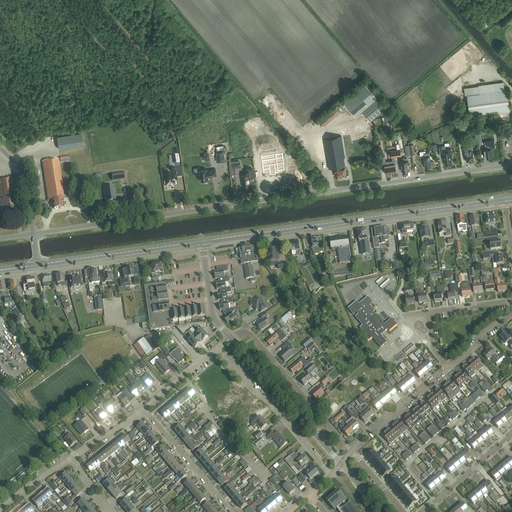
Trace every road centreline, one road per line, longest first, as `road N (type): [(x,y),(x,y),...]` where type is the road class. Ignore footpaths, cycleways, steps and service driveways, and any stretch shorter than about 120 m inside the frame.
road 1 (unclassified): [(32,233),(511,166)]
road 2 (primary): [(201,241),(505,197)]
road 3 (unknown): [(435,501),(410,465),(508,376)]
road 4 (unclassified): [(351,450),(248,333),(230,337)]
road 5 (residential): [(216,348),(333,472)]
road 6 (tertiary): [(341,463),(230,337)]
road 7 (primary): [(37,264),(201,241)]
road 8 (residential): [(144,409),(231,511)]
road 9 (residential): [(351,450),(445,364)]
